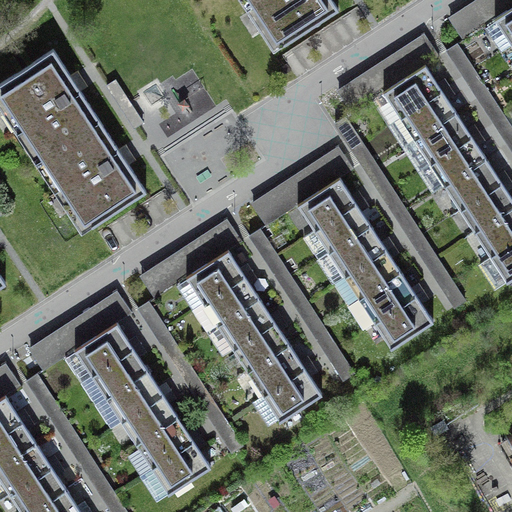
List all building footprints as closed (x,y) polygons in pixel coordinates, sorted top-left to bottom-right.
[(332,0),(256,0),(272,24),(260,31),(273,51),(338,9),(332,0)] [(511,0),(473,0),(451,14),(466,37),(511,6),(511,0)] [(511,7),(495,18),(511,44),(511,7)] [(426,34),(340,90),(353,110),(439,54),(426,34)] [(42,157),(99,120),(53,49),(0,83),(0,108),(2,112),(13,104),(35,138),(31,141),(42,157)] [(383,91),(400,117),(443,90),(426,64),(383,91)] [(457,112),(443,90),(400,117),(414,139),(457,112)] [(473,136),(457,112),(414,139),(430,163),(473,136)] [(99,120),(42,157),(52,173),(56,170),(79,205),(68,213),(81,233),(146,191),(99,120)] [(486,157),(473,136),(430,163),(444,185),(486,157)] [(339,145),(254,201),(268,223),(353,167),(339,145)] [(502,182),(486,157),(444,185),(460,209),(502,182)] [(315,230),(357,203),(341,177),(298,204),(315,230)] [(511,207),(511,196),(502,182),(460,209),(474,231),(511,207)] [(371,224),(357,203),(315,230),(328,251),(371,224)] [(511,240),(511,207),(474,231),(490,255),(511,240)] [(227,217),(144,271),(159,294),(242,240),(227,217)] [(387,249),(371,224),(328,251),(345,276),(387,249)] [(511,278),(511,240),(490,255),(507,282),(511,278)] [(401,270),(387,249),(345,276),(358,297),(401,270)] [(203,302),(245,275),(228,250),(186,277),(203,302)] [(416,295),(401,270),(358,297),(374,322),(416,295)] [(259,297),(245,275),(203,302),(217,324),(259,297)] [(117,286),(31,343),(47,367),(133,310),(117,286)] [(433,321),(416,295),(374,322),(391,348),(433,321)] [(275,321),(259,297),(217,324),(233,348),(275,321)] [(289,342),(275,321),(233,348),(247,370),(289,342)] [(75,349),(92,375),(134,348),(117,322),(75,349)] [(305,367),(289,342),(247,370),(263,394),(305,367)] [(134,348),(92,375),(106,396),(148,369),(134,348)] [(7,360),(0,364),(0,397),(22,383),(7,360)] [(305,367),(263,394),(280,420),(322,393),(305,367)] [(164,394),(148,369),(106,396),(122,421),(164,394)] [(178,415),(164,394),(122,421),(135,442),(178,415)] [(0,434),(22,420),(5,395),(0,398),(0,434)] [(194,440),(178,415),(135,442),(152,467),(194,440)] [(0,464),(36,442),(22,420),(0,434),(0,464)] [(210,465),(194,440),(152,467),(168,493),(210,465)] [(52,466),(36,442),(0,464),(0,478),(10,494),(52,466)] [(28,511),(66,488),(52,466),(10,494),(21,511),(28,511)] [(81,511),(82,511),(66,488),(28,511),(81,511)]
